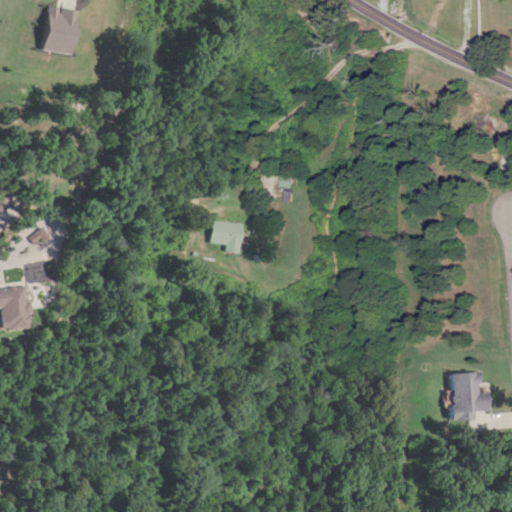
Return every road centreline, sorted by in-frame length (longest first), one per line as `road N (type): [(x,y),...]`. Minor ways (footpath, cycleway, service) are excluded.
road 1 (secondary): [(511,87),(442,57),(350,0)]
road 2 (residential): [(511,342),(506,213)]
